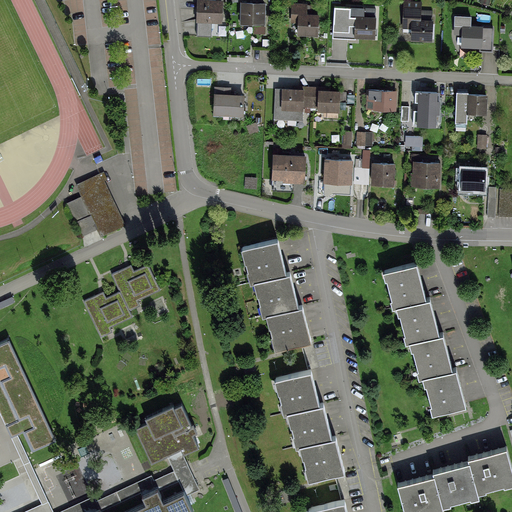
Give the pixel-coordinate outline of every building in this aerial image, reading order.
[(209,0),(209,2),(198,1),(197,36),(212,36),(213,21),(221,21),(222,2),(216,2),(216,0),(209,0)] [(421,3),(405,2),(404,27),(412,27),(412,39),(431,40),(433,11),(421,11),(421,3)] [(265,4),(243,3),(242,21),(264,22),(265,4)] [(307,5),(294,4),(293,23),(299,23),(298,34),(318,35),(319,15),(306,14),(307,5)] [(364,8),(335,6),(334,23),(349,24),(348,39),(355,39),(356,36),(375,38),(376,18),(364,17),(364,8)] [(471,17),(457,16),(457,33),(462,33),(462,45),(481,46),(481,50),(492,50),(493,27),(470,26),(471,17)] [(255,31),(266,32),(267,25),(256,24),(255,31)] [(224,88),(216,87),(215,115),(222,115),(223,113),(243,114),(243,96),(224,95),(224,88)] [(312,90),(277,89),(275,118),(302,119),(303,105),(311,105),(312,90)] [(347,92),(312,90),(311,105),(319,106),(319,109),(328,109),(327,117),(339,118),(339,102),(346,102),(347,92)] [(393,91),(368,90),(368,98),(375,98),(374,109),(393,110),(394,100),(397,100),(397,93),(393,93),(393,91)] [(437,93),(416,92),(416,101),(420,101),(420,112),(414,111),(413,125),(436,126),(436,113),(439,113),(439,101),(436,101),(437,93)] [(487,96),(458,94),(457,121),(466,122),(467,114),(486,115),(487,96)] [(352,132),(344,131),(343,144),(351,144),(352,132)] [(372,132),(358,132),(357,144),(366,145),(366,142),(372,143),(372,132)] [(487,135),(479,135),(478,147),(486,148),(487,135)] [(423,137),(414,136),(413,150),(422,150),(423,137)] [(306,157),(275,155),(273,189),(292,190),(293,179),(304,180),(306,157)] [(352,161),(327,159),(326,180),(320,180),(319,192),(327,196),(334,192),(352,193),(353,182),(351,182),(352,161)] [(369,183),(370,168),(362,168),(363,160),(357,159),(356,167),(355,167),(354,182),(369,183)] [(440,163),(415,162),(415,174),(418,174),(418,186),(439,187),(440,163)] [(395,164),(374,163),(373,183),(394,184),(395,164)] [(485,171),(463,169),(462,187),(484,189),(485,171)] [(126,225),(100,173),(77,185),(83,196),(68,204),(84,235),(98,228),(102,237),(126,225)] [(511,190),(501,190),(500,216),(511,215),(511,190)] [(287,272),(278,239),(243,248),(252,282),(254,281),(287,272)] [(131,264),(112,274),(120,291),(106,297),(103,292),(86,300),(104,337),(111,333),(108,328),(134,316),(131,310),(141,305),(138,299),(160,288),(148,262),(133,269),(131,264)] [(417,262),(388,270),(390,276),(386,277),(393,301),(396,300),(406,336),(409,335),(418,371),(423,370),(434,413),(467,404),(457,367),(453,368),(443,332),(440,333),(430,297),(426,298),(417,262)] [(300,306),(290,271),(254,281),(264,316),(268,315),(300,306)] [(314,341),(304,305),(268,315),(277,351),(314,341)] [(55,438),(9,340),(0,343),(0,380),(18,417),(8,422),(13,434),(24,429),(33,449),(55,438)] [(322,402),(313,370),(274,381),(283,413),(286,412),(322,402)] [(333,436),(324,402),(286,412),(295,446),(297,445),(333,436)] [(197,444),(178,405),(133,426),(150,461),(177,448),(179,453),(197,444)] [(344,470),(335,435),(297,445),(307,481),(344,470)] [(434,473),(398,483),(406,511),(426,511),(444,507),(443,504),(479,494),(478,491),(511,481),(511,466),(506,446),(468,456),(469,460),(433,469),(434,473)] [(81,468),(67,476),(78,496),(92,488),(81,468)] [(191,511),(193,511),(184,491),(163,500),(158,489),(144,495),(147,502),(126,511),(101,511),(100,509),(94,511),(191,511)] [(348,511),(345,500),(306,511),(348,511)]
